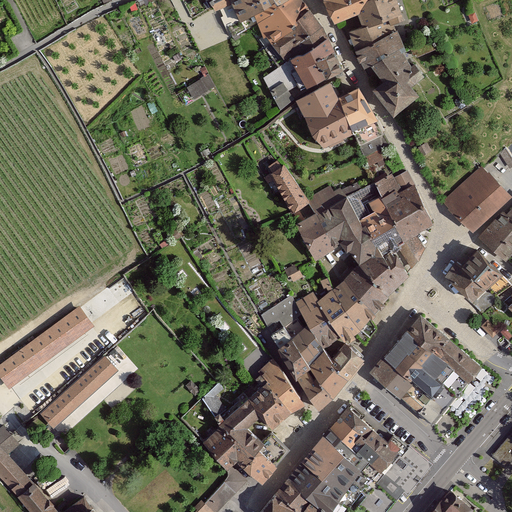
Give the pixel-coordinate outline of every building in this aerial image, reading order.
[(222,0),(212,5),(214,9),(221,5),(222,7),(234,2),(241,20),(254,12),(267,4),(266,0),(222,0)] [(266,0),(267,4),(254,12),(258,21),(276,11),(275,7),(286,0),(266,0)] [(307,9),(300,0),(286,0),(275,7),(276,11),(258,21),(265,35),(259,39),(265,47),(278,38),(307,9)] [(327,0),(340,24),(356,18),(360,27),(350,32),(359,52),(369,69),(374,67),(385,82),(378,90),(401,117),(426,98),(425,94),(436,85),(426,70),(408,53),(411,50),(399,29),(410,24),(400,0),(327,0)] [(319,26),(307,9),(278,38),(265,47),(276,62),(289,53),(286,49),(319,26)] [(326,38),(319,26),(286,49),(289,53),(292,57),(296,54),(300,54),(326,38)] [(333,51),(326,38),(300,54),(296,54),(292,57),(263,77),(280,110),(294,98),(288,90),(298,84),(300,89),(325,77),(315,59),(333,51)] [(341,70),(333,51),(315,59),(325,77),(341,70)] [(188,87),(194,97),(215,85),(209,75),(188,87)] [(359,89),(339,98),(331,83),(297,102),(312,135),(322,145),(353,130),(358,145),(384,133),(378,120),(359,89)] [(384,133),(358,145),(368,166),(378,162),(380,167),(385,164),(379,150),(390,145),(384,133)] [(427,143),(418,148),(422,155),(431,151),(427,143)] [(511,154),(509,147),(502,150),(510,166),(511,165),(511,154)] [(308,203),(283,167),(272,173),(294,213),(308,203)] [(510,198),(483,169),(447,202),(473,231),(510,198)] [(284,326),(276,332),(323,407),(338,394),(354,375),(369,354),(351,339),(367,326),(381,311),(396,292),(415,274),(412,267),(420,260),(426,246),(419,236),(439,224),(407,170),(327,210),(330,217),(325,219),(318,213),(300,223),(320,261),(345,245),(363,263),(323,294),(310,280),(295,290),(313,321),(297,333),(289,322),(284,326)] [(511,210),(485,238),(506,258),(511,251),(511,210)] [(464,270),(459,265),(447,278),(477,307),(504,277),(479,254),(464,270)] [(294,280),(304,275),(298,262),(288,267),(294,280)] [(290,294),(263,312),(268,324),(278,318),(284,326),(289,322),(303,312),(290,294)] [(95,324),(79,303),(0,362),(0,374),(10,388),(95,324)] [(482,366),(420,314),(373,371),(420,410),(454,369),(469,381),(482,366)] [(488,320),(482,325),(493,337),(499,331),(488,320)] [(511,335),(505,329),(501,332),(508,340),(511,336),(511,335)] [(53,428),(119,369),(105,354),(39,413),(53,428)] [(268,380),(292,409),(305,403),(273,356),(257,370),(268,380)] [(268,380),(248,397),(261,413),(272,426),(292,409),(268,380)] [(265,442),(247,425),(261,413),(248,397),(245,394),(229,409),(231,410),(221,422),(222,423),(237,437),(255,453),(260,447),(265,442)] [(388,444),(348,408),(306,456),(262,511),(386,511),(404,492),(408,495),(432,464),(409,446),(407,448),(393,436),(388,444)] [(237,437),(222,423),(203,440),(227,469),(232,464),(236,459),(243,465),(255,453),(237,437)] [(99,511),(93,504),(82,511),(60,511),(33,481),(8,453),(20,443),(4,424),(0,427),(0,477),(17,496),(31,511),(99,511)] [(511,433),(494,457),(508,468),(511,462),(511,433)] [(278,464),(260,448),(255,453),(243,465),(262,482),(278,464)] [(205,502),(215,511),(217,511),(248,480),(232,464),(227,469),(228,473),(227,477),(224,481),(205,502)] [(455,489),(434,511),(477,511),(479,510),(455,489)] [(193,511),(215,511),(205,502),(202,499),(194,507),(197,509),(193,511)]
